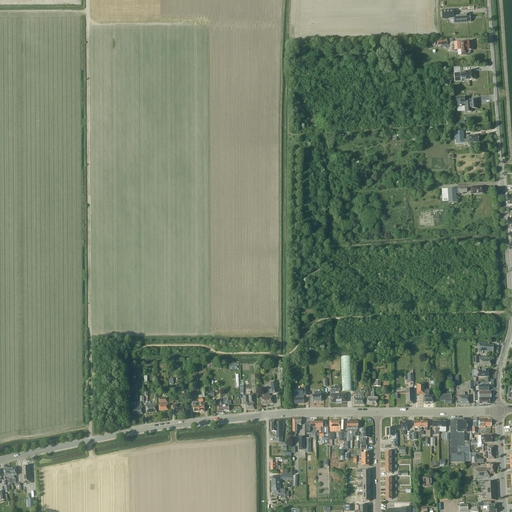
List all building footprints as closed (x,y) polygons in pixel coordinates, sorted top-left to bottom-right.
[(466,41),(461,42),(461,51),(462,56),(467,55),(467,54),(469,54),(470,53),(470,51),(472,51),(472,42),(466,42),(466,41)] [(468,72),(460,72),(460,74),(460,80),(468,80),(469,80),(475,80),(474,71),(468,72)] [(471,109),(477,109),(476,101),(470,101),(470,103),(465,103),(465,102),(466,102),(466,97),(457,98),(458,106),(465,106),(466,112),(471,111),(471,109)] [(456,143),(464,143),(468,143),(479,142),(479,135),(468,136),(467,136),(467,140),(464,140),(463,136),(463,134),(461,134),(456,134),(456,137),(456,142),(456,143)] [(457,202),(456,194),(459,194),(459,193),(467,192),(467,188),(456,188),(441,189),(442,202),(448,201),(448,203),(457,202)] [(479,342),(479,344),(478,353),(481,353),(482,353),(483,351),(493,352),(493,346),(489,345),(489,343),(479,342)] [(342,392),(353,392),(352,357),(341,357),(342,392)] [(473,364),(480,364),(480,367),(485,367),(485,366),(491,366),(491,360),(486,360),(480,360),(480,358),(473,358),(473,364)] [(331,371),(341,371),(341,359),(331,359),(331,371)] [(413,382),(413,374),(408,374),(405,374),(405,380),(408,380),(408,382),(413,382)] [(433,397),(431,397),(431,390),(424,391),(424,384),(417,384),(417,395),(424,395),(424,397),(424,403),(433,403),(433,397)] [(339,404),(338,394),(336,394),(335,386),(330,386),(331,403),(336,403),(336,404),(339,404)] [(483,392),(479,392),(479,404),(490,404),(490,399),(491,399),(491,392),(484,392),(484,391),(489,391),(489,386),(478,386),(479,391),(483,391),(483,392)] [(294,397),(295,404),(303,404),(303,396),(304,396),(308,396),(307,387),(304,387),(304,389),(294,389),(294,397)] [(377,406),(378,397),(376,397),(376,388),(372,388),(372,397),(367,397),(367,405),(377,406)] [(272,394),(271,390),(269,390),(263,390),(264,397),(261,398),(262,405),(273,404),(273,397),(270,397),(269,394),(272,394)] [(313,402),(321,402),(321,395),(321,392),(314,392),(314,396),(312,396),(313,402)] [(459,405),(470,405),(469,396),(465,396),(465,393),(462,393),(462,396),(458,396),(459,405)] [(452,404),(452,399),(451,394),(440,396),(441,402),(444,402),(444,404),(452,404)] [(246,410),(254,410),(254,403),(254,395),(243,395),(244,405),(246,405),(246,410)] [(364,405),(364,397),(354,397),(354,405),(364,405)] [(168,411),(168,403),(167,398),(158,398),(159,403),(159,411),(168,411)] [(221,403),(221,401),(221,400),(216,401),(216,405),(217,414),(223,413),(223,412),(229,411),(228,400),(223,401),(223,406),(222,406),(222,403),(221,403)] [(132,415),(143,414),(143,409),(142,406),(135,406),(135,402),(132,402),(132,409),(132,415)] [(146,404),(146,413),(157,413),(156,404),(146,404)] [(174,414),(186,414),(186,408),(185,408),(185,406),(183,406),(183,405),(180,405),(180,406),(178,406),(178,405),(173,405),(173,409),(174,409),(174,414)] [(298,425),(302,425),(302,418),(293,418),(293,433),(298,432),(298,425)] [(479,419),(479,422),(473,422),(473,427),(479,427),(479,428),(486,428),(486,426),(491,427),(491,421),(485,421),(486,419),(479,419)] [(470,453),(470,441),(464,441),(464,432),(468,432),(468,421),(465,421),(451,421),(451,463),(470,462),(470,453)] [(276,438),(276,443),(283,443),(283,439),(283,431),(284,431),(284,422),(271,422),(271,431),(277,431),(277,438),(276,438)] [(317,433),(317,431),(317,427),(317,422),(310,422),(310,423),(307,423),(307,433),(317,433)] [(317,422),(317,427),(317,431),(319,431),(320,431),(320,433),(319,433),(319,437),(322,437),(324,437),(324,444),(325,444),(326,444),(328,444),(328,427),(324,427),(323,427),(323,422),(317,422)] [(330,432),(339,432),(339,441),(344,441),(344,431),(340,431),(340,422),(330,422),(330,432)] [(406,430),(408,430),(408,422),(400,422),(400,430),(402,430),(402,435),(406,435),(406,430)] [(396,434),(396,428),(386,429),(386,437),(393,436),(393,434),(396,434)] [(486,460),(495,459),(494,447),(482,448),(482,452),(486,452),(486,460)] [(280,469),(280,466),(279,462),(281,462),(280,458),(275,458),(275,461),(271,462),(271,470),(278,469),(278,473),(283,473),(283,469),(281,469),(280,469)] [(397,465),(392,465),(392,466),(386,466),(386,473),(392,473),(392,468),(397,468),(397,465)] [(490,475),(496,474),(495,465),(487,465),(487,469),(475,469),(476,479),(490,478),(490,475)] [(21,484),(33,483),(32,474),(30,475),(30,471),(29,471),(29,466),(22,467),(23,475),(20,475),(21,484)] [(12,483),(10,468),(4,469),(5,477),(7,477),(8,484),(12,483)] [(363,478),(370,478),(370,471),(363,471),(363,470),(358,470),(358,473),(363,473),(363,478)] [(278,477),(278,475),(276,475),(274,475),(274,477),(272,477),(272,486),(276,486),(281,486),(281,479),(280,477),(278,477)] [(432,477),(423,478),(424,487),(433,486),(432,480),(432,477)] [(370,486),(370,478),(363,478),(358,478),(358,480),(363,480),(363,485),(363,486),(370,486)] [(370,494),(370,486),(363,486),(363,485),(358,485),(358,488),(363,488),(363,493),(363,494),(370,494)] [(281,486),(276,486),(276,496),(278,496),(278,494),(281,494),(281,496),(280,496),(281,499),(285,499),(285,498),(289,498),(289,492),(281,492),(281,486)] [(397,492),(392,492),(386,492),(386,500),(392,500),(392,495),(397,494),(397,492)] [(363,494),(363,493),(358,493),(358,496),(363,496),(363,502),(370,502),(370,494),(363,494)] [(487,511),(496,511),(496,505),(491,505),(491,503),(487,503),(487,507),(487,511)]
